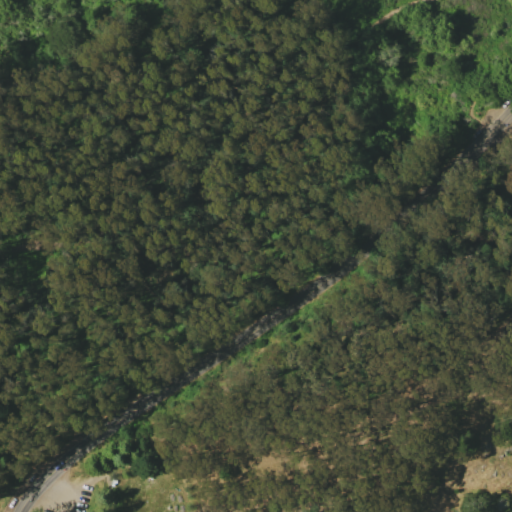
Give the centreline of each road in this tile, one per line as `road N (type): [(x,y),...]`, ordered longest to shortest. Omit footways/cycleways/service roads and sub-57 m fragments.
road 1 (tertiary): [(22,511),(41,485),(117,419),(289,306),(492,134)]
road 2 (track): [(492,134),(511,135),(491,344),(481,374),(485,386),(511,393)]
